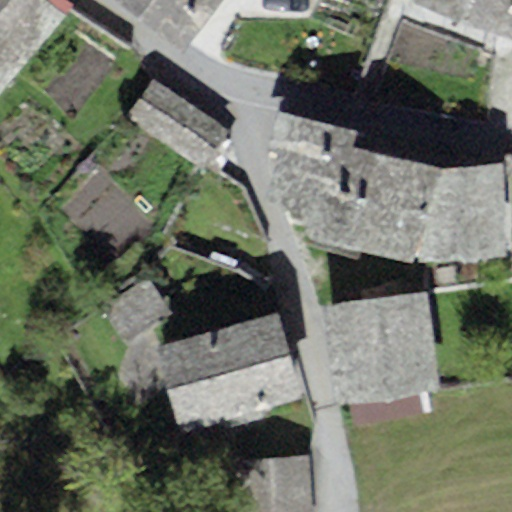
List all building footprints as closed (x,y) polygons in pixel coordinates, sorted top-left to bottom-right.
[(0,0),(0,99),(68,19),(44,0),(0,0)] [(221,0),(112,0),(181,53),(221,0)] [(511,0),(419,0),(418,3),(511,40),(511,0)] [(230,131),(156,82),(129,124),(203,172),(207,166),(225,139),(230,131)] [(353,133),(275,113),(266,163),(293,235),(320,241),(349,147),(353,133)] [(238,148),(225,139),(207,166),(220,175),(238,148)] [(440,171),(349,147),(320,241),(419,262),(440,171)] [(502,166),(440,171),(419,262),(506,257),(502,166)] [(428,293),(321,307),(334,409),(354,407),(426,397),(442,395),(428,293)] [(176,433),(301,399),(277,314),(152,348),(176,433)] [(428,413),(426,397),(354,407),(356,423),(428,413)] [(311,511),(308,456),(235,461),(237,511),(311,511)]
